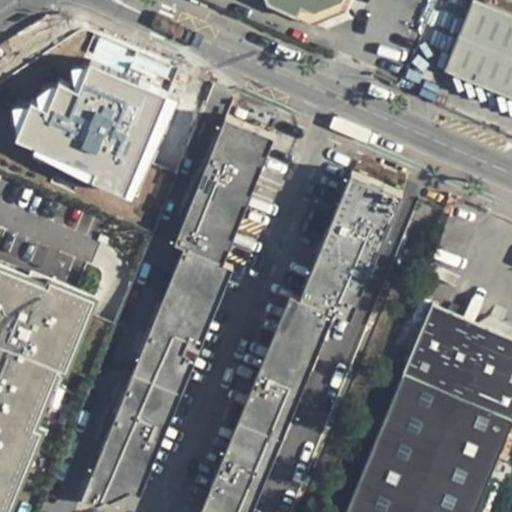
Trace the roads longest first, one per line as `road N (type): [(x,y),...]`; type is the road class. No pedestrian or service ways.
road 1 (residential): [(115,0),(511,176)]
road 2 (unknown): [(0,212),(115,255),(129,280),(120,307)]
